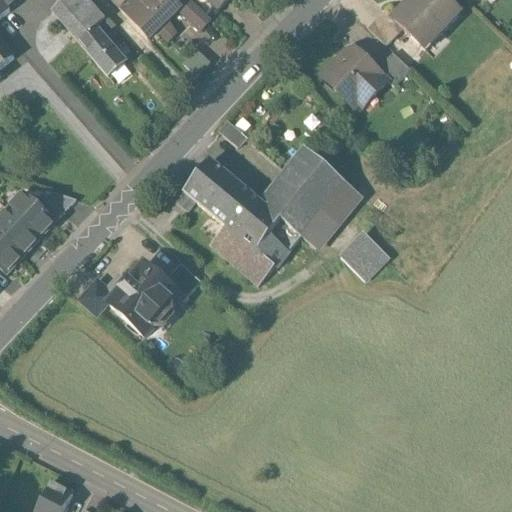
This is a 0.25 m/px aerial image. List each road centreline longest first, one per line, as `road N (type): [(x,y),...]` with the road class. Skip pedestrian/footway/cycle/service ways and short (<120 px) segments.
road 1 (tertiary): [(0,335),(313,0)]
road 2 (secondary): [(0,426),(167,511)]
